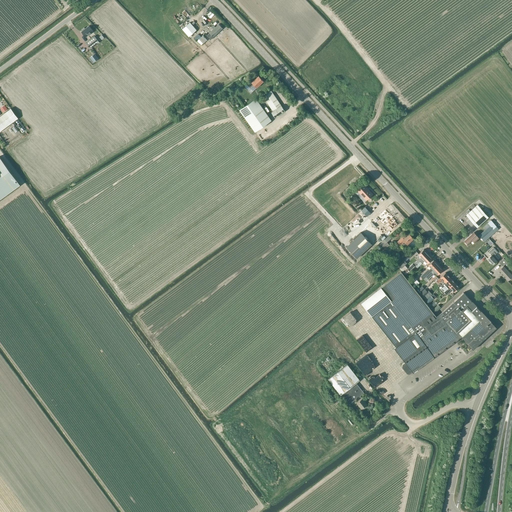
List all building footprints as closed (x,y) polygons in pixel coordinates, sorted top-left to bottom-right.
[(190,22),(182,29),(189,36),(196,30),(190,23),(190,22)] [(198,34),(194,38),(201,44),(202,43),(203,44),(209,38),(210,40),(213,37),(223,28),(219,24),(215,27),(215,28),(214,27),(212,28),(213,29),(206,36),(204,34),(201,37),(198,34)] [(82,31),(81,32),(85,37),(93,31),(89,26),(85,29),(84,28),(81,30),(82,31)] [(94,36),(85,43),(90,49),(99,42),(94,36)] [(263,81),(258,76),(252,82),(251,81),(247,85),(250,88),(254,85),(256,88),(263,81)] [(271,112),(274,116),(275,118),(285,111),(270,89),(261,95),(273,111),(271,112)] [(239,110),(244,116),(255,132),(271,120),(256,98),(239,110)] [(389,115),(396,110),(393,107),(386,112),(389,115)] [(11,108),(0,116),(0,131),(18,118),(11,108)] [(17,133),(8,140),(11,144),(20,136),(17,133)] [(0,198),(19,184),(5,164),(0,168),(0,198)] [(364,185),(357,191),(366,200),(372,194),(364,185)] [(477,205),(466,215),(477,227),(488,217),(477,205)] [(365,207),(361,210),(367,216),(370,213),(365,207)] [(385,210),(379,216),(382,219),(379,221),(383,225),(386,223),(389,227),(389,226),(392,229),(397,224),(395,221),(392,217),(393,217),(389,212),(388,213),(385,210)] [(478,236),(474,232),(464,241),(468,245),(472,240),(474,243),(479,238),(483,242),(499,229),(491,220),(488,223),(483,227),(486,230),(478,236)] [(380,228),(373,237),(377,241),(384,231),(380,228)] [(353,240),(346,247),(357,258),(372,244),(361,232),(353,240)] [(407,245),(413,239),(409,234),(404,239),(402,237),(397,242),(401,245),(404,242),(407,245)] [(390,245),(384,239),(378,245),(381,248),(383,247),(385,249),(390,245)] [(498,259),(496,256),(494,257),(493,256),(498,252),(494,247),(489,252),(491,255),(487,258),(493,264),(497,260),(498,259)] [(421,257),(414,263),(416,265),(428,254),(424,249),(418,254),(421,257)] [(416,265),(415,266),(417,268),(424,261),(427,264),(433,259),(428,254),(416,265)] [(511,268),(510,266),(509,266),(510,265),(504,258),(499,263),(503,266),(498,270),(508,280),(511,276),(511,274),(509,271),(511,268)] [(410,271),(409,270),(405,265),(407,263),(404,260),(398,265),(401,268),(407,274),(410,271)] [(438,265),(434,261),(429,265),(431,268),(429,270),(428,269),(421,276),(423,278),(430,272),(431,272),(438,265)] [(438,274),(443,270),(438,265),(431,272),(430,272),(423,278),(423,279),(426,282),(432,276),(432,275),(435,272),(438,274)] [(473,349),(496,327),(490,321),(490,320),(471,300),(470,300),(463,292),(442,312),(436,317),(409,281),(401,271),(394,277),(381,287),(381,288),(377,291),(361,303),(396,348),(395,349),(404,361),(403,362),(403,363),(404,364),(403,364),(402,367),(407,374),(410,374),(413,372),(434,356),(461,336),(473,349)] [(445,282),(450,277),(446,273),(441,277),(436,281),(438,283),(443,279),(445,282)] [(444,292),(454,282),(450,277),(445,282),(441,286),(439,287),(441,289),(444,292)] [(454,282),(444,292),(446,295),(451,291),(450,291),(452,289),(454,292),(459,287),(454,282)] [(423,295),(422,296),(426,300),(432,294),(428,290),(427,292),(428,292),(424,295),(423,295)] [(351,323),(349,324),(358,335),(360,333),(351,323)] [(368,338),(379,344),(384,335),(373,329),(368,338)] [(368,360),(361,365),(369,376),(379,368),(372,360),(370,362),(368,360)] [(358,400),(356,402),(362,409),(367,404),(360,396),(364,393),(356,383),(360,380),(347,364),(328,379),(340,395),(341,395),(349,405),(357,398),(358,400)] [(376,383),(384,376),(382,373),(374,380),(376,383)]
